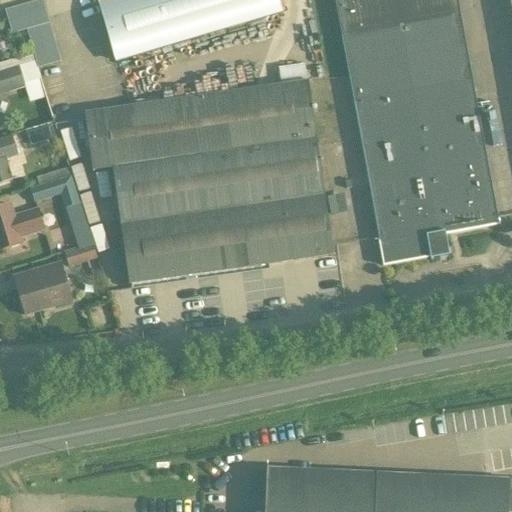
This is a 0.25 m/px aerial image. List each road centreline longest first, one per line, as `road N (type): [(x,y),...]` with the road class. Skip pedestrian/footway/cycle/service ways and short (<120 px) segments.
road 1 (secondary): [(0,449),(511,347)]
road 2 (residential): [(511,297),(255,341),(0,361)]
